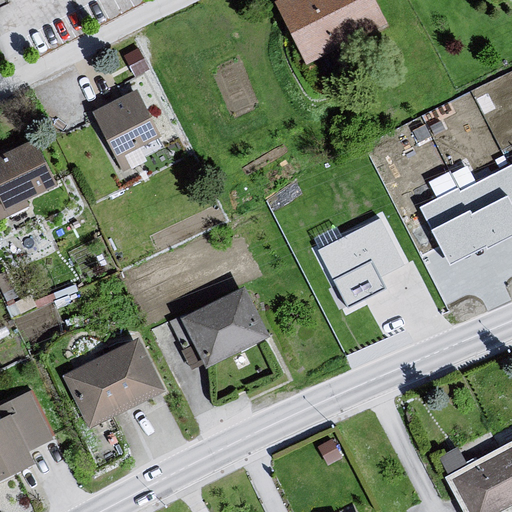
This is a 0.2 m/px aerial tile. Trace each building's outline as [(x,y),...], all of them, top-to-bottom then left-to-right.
[(368,0),(280,0),(270,5),(301,68),(383,27),(368,0)] [(133,95),(88,117),(118,174),(159,149),(133,95)] [(32,143),(0,157),(0,212),(4,220),(25,210),(19,202),(53,191),(32,143)] [(511,193),(511,191),(482,199),(486,215),(511,208),(511,193)] [(312,250),(345,313),(414,275),(383,218),(312,250)] [(241,290),(175,320),(201,372),(262,340),(241,290)] [(132,342),(56,379),(83,428),(158,396),(132,342)] [(0,480),(26,468),(20,455),(52,440),(26,397),(0,407),(0,480)] [(511,442),(439,480),(457,511),(499,511),(511,505),(511,442)]
